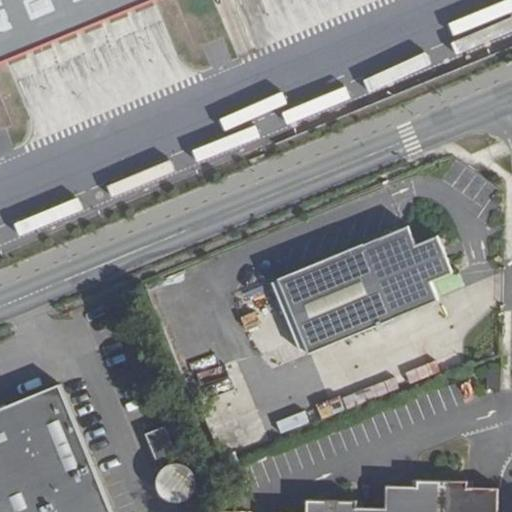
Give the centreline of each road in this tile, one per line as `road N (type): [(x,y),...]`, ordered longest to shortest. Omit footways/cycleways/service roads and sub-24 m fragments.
road 1 (tertiary): [(507,96),(0,312)]
road 2 (unknown): [(511,422),(280,470),(240,493),(232,511)]
